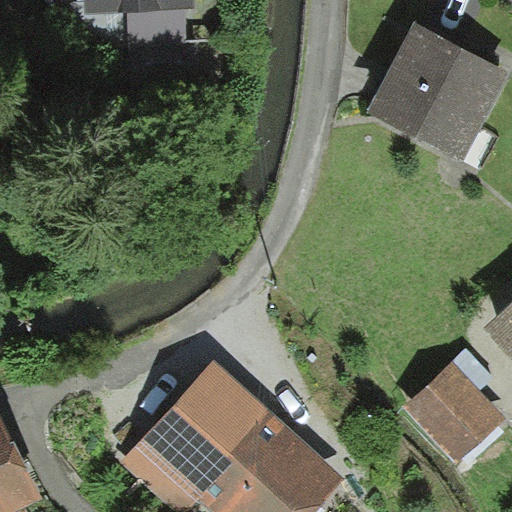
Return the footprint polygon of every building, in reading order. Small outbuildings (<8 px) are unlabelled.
[(186,0),(88,0),(89,15),(187,11),(186,0)] [(505,77),(410,30),(369,114),(464,161),(505,77)] [(511,309),(487,333),(511,358),(511,309)] [(198,356),(127,432),(213,511),(308,511),(335,484),(198,356)] [(442,365),(398,408),(450,460),(494,416),(442,365)] [(1,415),(0,415),(0,511),(14,511),(39,502),(1,415)]
